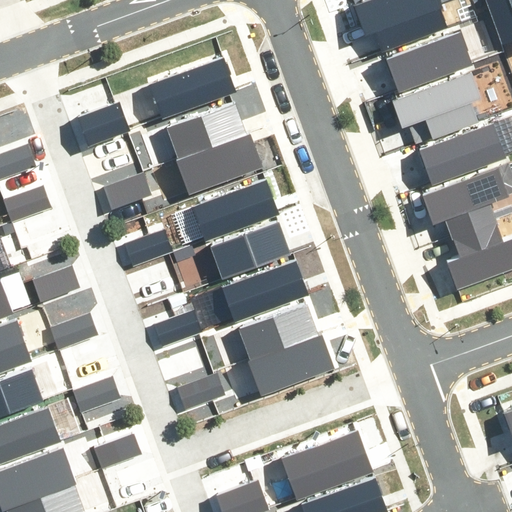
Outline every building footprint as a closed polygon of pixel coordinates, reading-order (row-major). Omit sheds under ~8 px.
[(353,0),(364,30),(375,26),(382,44),(446,21),(439,1),(441,0),(353,0)] [(511,0),(489,0),(503,37),(511,33),(511,0)] [(460,21),(387,47),(401,84),(473,58),(460,21)] [(224,50),(152,77),(164,111),(236,84),(224,50)] [(472,68),(394,96),(403,120),(410,117),(416,133),(474,112),(468,94),(480,90),(472,68)] [(121,96),(81,110),(88,131),(128,118),(121,96)] [(168,124),(179,151),(245,126),(234,98),(168,124)] [(492,115),(419,140),(433,178),(505,152),(492,115)] [(173,154),(187,190),(265,160),(251,124),(245,126),(179,151),(173,154)] [(29,139),(0,149),(0,172),(37,160),(29,139)] [(511,185),(503,160),(423,190),(434,217),(447,212),(461,250),(449,254),(460,282),(511,262),(511,228),(507,231),(492,193),(511,185)] [(144,171),(104,184),(112,206),(151,192),(144,171)] [(263,173),(191,200),(204,233),(276,206),(263,173)] [(43,180),(3,193),(10,214),(50,201),(43,180)] [(279,217),(211,242),(222,273),(290,248),(279,217)] [(165,223),(125,237),(132,258),(172,244),(165,223)] [(295,254),(223,281),(236,314),(308,287),(295,254)] [(76,260),(36,273),(43,294),(83,281),(76,260)] [(1,273),(0,273),(0,311),(13,306),(1,273)] [(243,323),(254,351),(320,326),(309,298),(243,323)] [(91,305),(51,318),(58,339),(98,326),(91,305)] [(196,306),(156,319),(163,340),(203,327),(196,306)] [(16,316),(0,321),(0,360),(29,349),(16,316)] [(248,353),(262,389),(339,360),(325,323),(320,326),(254,351),(248,353)] [(36,364),(0,377),(0,412),(48,395),(36,364)] [(217,371),(177,384),(185,405),(224,392),(217,371)] [(115,373),(75,386),(82,407),(122,394),(115,373)] [(50,399),(0,418),(0,456),(63,433),(50,399)] [(511,403),(503,406),(511,431),(511,403)] [(360,427),(288,454),(300,487),(372,460),(360,427)] [(137,428),(97,441),(105,463),(144,449),(137,428)] [(65,441),(0,466),(0,502),(2,507),(8,505),(74,480),(79,478),(65,441)] [(300,494),(306,511),(377,511),(393,507),(379,467),(300,494)] [(259,479),(219,493),(225,511),(232,511),(266,501),(259,479)] [(74,480),(8,505),(10,511),(72,511),(84,508),(74,480)]
